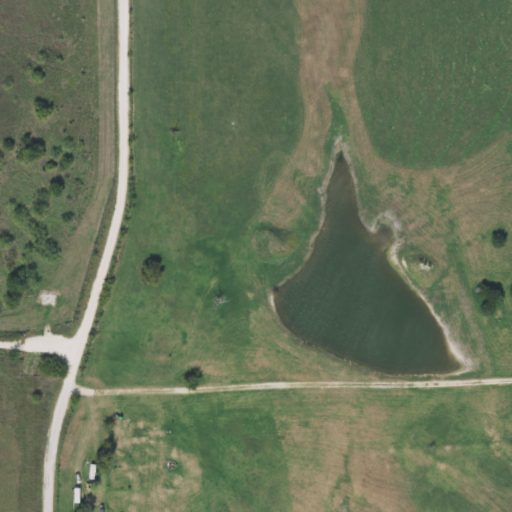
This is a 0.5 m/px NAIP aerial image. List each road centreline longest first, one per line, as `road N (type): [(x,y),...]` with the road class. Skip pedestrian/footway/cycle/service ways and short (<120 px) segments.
road 1 (residential): [(43,511),(56,394),(113,207),(121,0)]
road 2 (residential): [(511,381),(56,394)]
